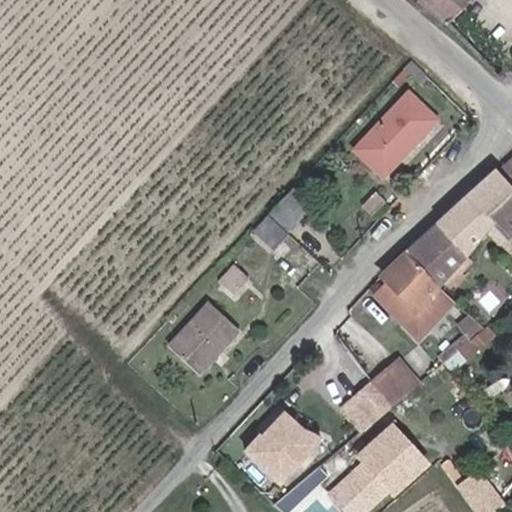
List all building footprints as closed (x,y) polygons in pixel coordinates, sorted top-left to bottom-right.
[(426,0),(452,21),(470,0),(426,0)] [(447,113),(419,86),(365,143),(393,169),(447,113)] [(448,279),(503,215),(495,208),(511,190),(511,173),(507,167),(504,164),(456,208),(414,246),(448,279)] [(319,197),(302,180),(276,206),(294,223),(319,197)] [(511,190),(495,208),(503,215),(511,224),(511,190)] [(292,231),(271,211),(257,226),(278,245),(292,231)] [(428,302),(448,279),(414,246),(394,265),(428,302)] [(227,259),(212,275),(227,289),(242,272),(227,259)] [(244,325),(215,298),(173,341),(202,369),(244,325)] [(482,330),(489,325),(493,322),(480,309),(471,318),(477,325),(482,330)] [(494,321),(493,322),(489,325),(493,330),(498,326),(494,321)] [(482,330),(477,325),(450,347),(455,353),(465,345),(482,330)] [(380,379),(399,403),(425,379),(405,356),(380,379)] [(382,418),(399,403),(380,379),(363,394),(382,418)] [(275,474),(319,430),(298,420),(296,422),(281,407),(259,430),(255,426),(241,441),(275,474)] [(432,460),(397,422),(362,454),(368,459),(313,509),(315,511),(363,511),(394,484),(399,489),(432,460)] [(476,511),(492,511),(507,502),(482,466),(456,483),(476,511)]
